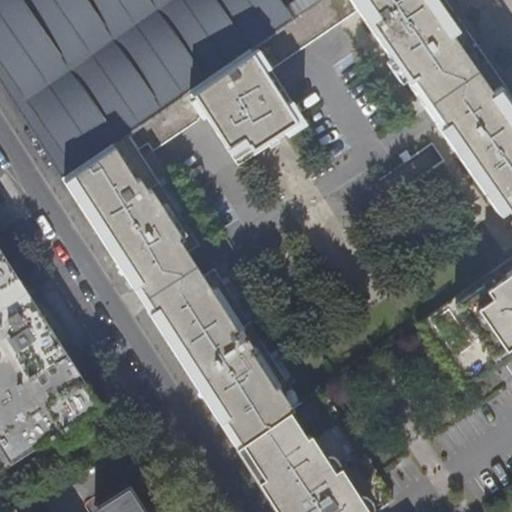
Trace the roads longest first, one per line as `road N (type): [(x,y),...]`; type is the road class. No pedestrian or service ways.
road 1 (residential): [(118,321),(240,511)]
road 2 (residential): [(0,138),(118,321)]
road 3 (residential): [(118,321),(259,228)]
road 4 (residential): [(259,228),(374,153),(364,139)]
